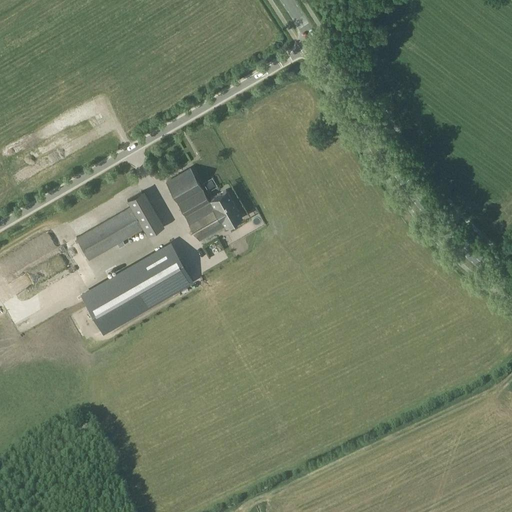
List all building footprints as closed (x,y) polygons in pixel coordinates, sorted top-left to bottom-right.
[(59,122),(74,116),(72,112),(57,117),(59,122)] [(213,145),(189,154),(197,177),(208,172),(208,173),(221,168),(213,145)] [(225,225),(241,216),(226,189),(210,199),(211,200),(209,201),(190,167),(166,181),(200,240),(225,225)] [(147,234),(161,226),(141,191),(127,199),(147,234)] [(89,259),(143,228),(130,206),(76,237),(89,259)] [(222,233),(227,241),(237,234),(233,227),(222,233)] [(171,244),(156,252),(82,295),(102,330),(175,289),(176,288),(177,287),(178,287),(182,285),(191,279),(171,244)] [(224,247),(189,266),(196,279),(230,260),(224,247)] [(33,269),(25,273),(30,281),(37,276),(33,269)] [(66,291),(77,282),(68,272),(58,281),(66,291)] [(214,309),(218,318),(240,310),(237,301),(214,309)]
